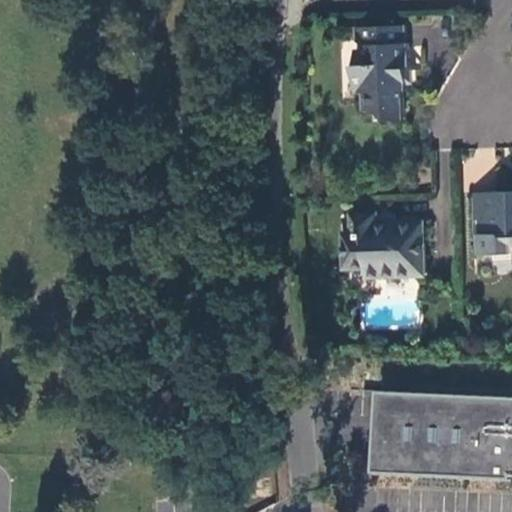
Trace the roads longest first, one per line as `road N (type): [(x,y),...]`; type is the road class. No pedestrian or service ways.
road 1 (track): [(280,0),(281,255),(298,387)]
road 2 (residential): [(511,1),(467,82),(511,109)]
